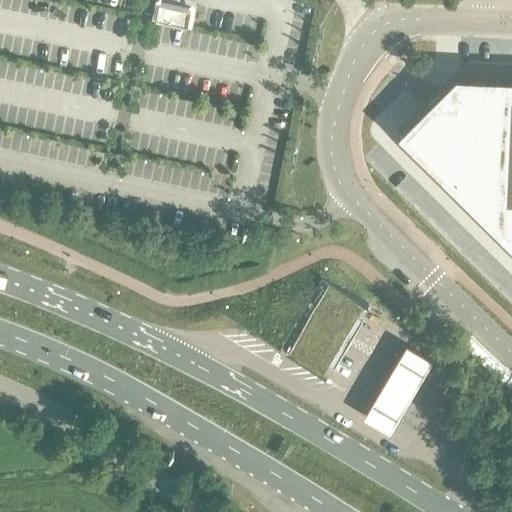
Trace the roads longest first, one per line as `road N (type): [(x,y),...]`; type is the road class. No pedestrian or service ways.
road 1 (primary): [(442,511),(196,366),(0,279)]
road 2 (primary): [(0,333),(120,384),(334,511)]
road 3 (unclassified): [(204,511),(86,430),(0,387)]
road 4 (unclassified): [(511,352),(352,199)]
road 5 (unknown): [(420,89),(432,165),(511,252)]
road 6 (residential): [(352,199),(333,170),(332,137),(352,63),(377,28)]
road 7 (residential): [(511,23),(399,21),(377,28)]
road 8 (unknown): [(419,21),(420,89),(474,125)]
